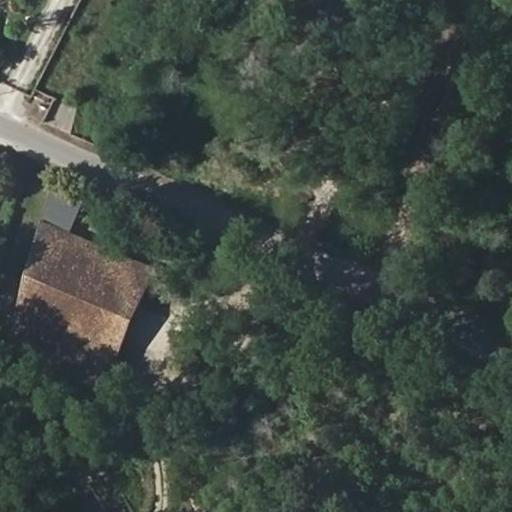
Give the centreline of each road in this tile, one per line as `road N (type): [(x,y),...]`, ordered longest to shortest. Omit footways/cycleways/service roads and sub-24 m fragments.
road 1 (tertiary): [(172,196),(511,334)]
road 2 (residential): [(0,122),(172,196)]
